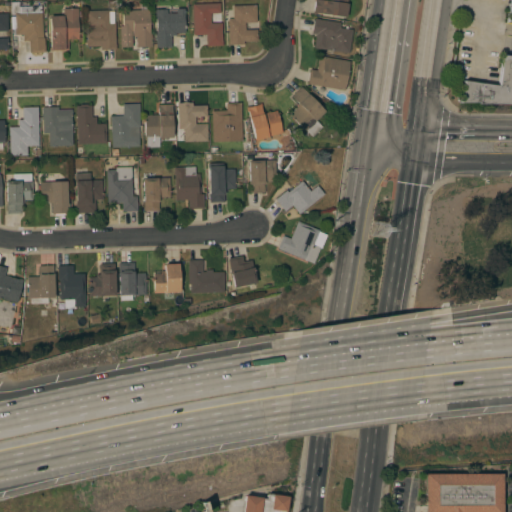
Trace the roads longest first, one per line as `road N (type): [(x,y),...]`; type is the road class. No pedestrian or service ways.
road 1 (primary): [(373,139),(312,511)]
road 2 (motorway): [(0,471),(300,413)]
road 3 (residential): [(0,81),(276,74)]
road 4 (primary): [(374,429),(413,164)]
road 5 (residential): [(0,239),(190,240),(252,226)]
road 6 (motorway): [(231,374),(0,424)]
road 7 (primary): [(392,0),(373,139)]
road 8 (motorway): [(437,321),(302,352)]
road 9 (primary): [(419,131),(436,0)]
road 10 (motorway): [(433,345),(303,363)]
road 11 (motorway): [(300,413),(428,397)]
